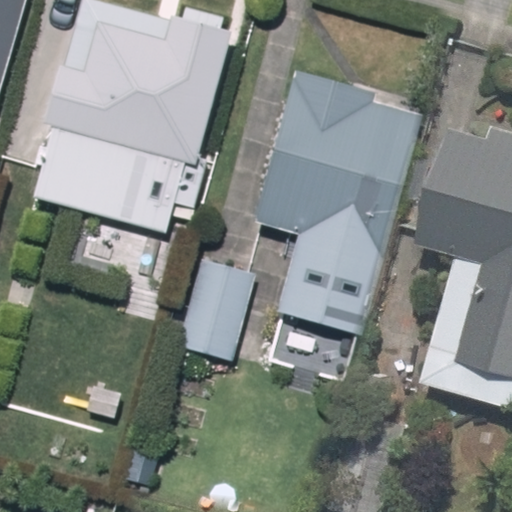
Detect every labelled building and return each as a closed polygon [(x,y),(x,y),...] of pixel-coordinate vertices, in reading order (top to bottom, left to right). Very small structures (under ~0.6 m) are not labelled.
[(0,0),(0,103),(30,0),(0,0)] [(197,165),(235,34),(116,0),(82,0),(47,126),(79,135),(68,174),(109,185),(101,213),(166,231),(186,162),(197,165)] [(377,94),(298,72),(257,222),(301,234),(280,313),(364,336),(424,117),(374,104),(377,94)] [(506,137),(464,126),(433,242),(500,260),(473,357),(511,367),(511,124),(509,124),(506,137)] [(260,275),(206,261),(183,348),(236,362),(260,275)] [(397,511),(422,420),(368,406),(342,507),(359,511),(397,511)]
